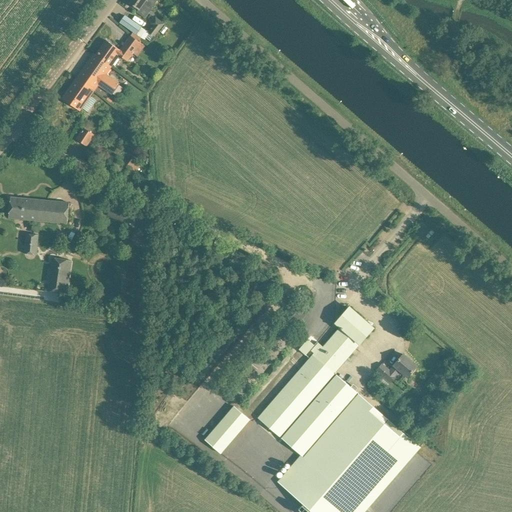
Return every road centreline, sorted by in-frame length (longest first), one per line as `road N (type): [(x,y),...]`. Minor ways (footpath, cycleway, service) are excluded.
road 1 (unclassified): [(511,271),(196,0)]
road 2 (unclassified): [(272,258),(16,125)]
road 3 (primary): [(511,153),(333,0)]
road 4 (unclassified): [(16,125),(111,0)]
